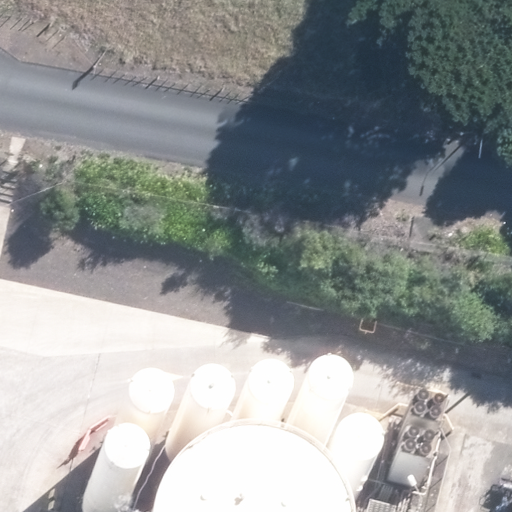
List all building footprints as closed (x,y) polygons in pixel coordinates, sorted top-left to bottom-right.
[(275,505),(283,501),(288,494),(292,486),(292,477),(290,469),(285,461),(278,456),(269,453),(260,454),(252,457),(245,463),(240,471),(239,479),(240,488),(244,496),(250,502),(258,506),(267,507),(275,505)] [(164,505),(171,501),(177,495),(181,487),(181,478),(179,469),(174,462),(166,456),(158,454),(149,454),(140,457),(134,463),(129,471),(127,480),(129,488),(133,496),(139,502),(147,506),(155,507),(164,505)] [(222,511),(228,509),(234,503),(237,495),(238,486),(235,477),(230,470),(223,464),(214,462),(205,462),(197,465),(190,471),(186,479),(184,488),(185,496),(189,504),(195,510),(199,511),(222,511)] [(118,511),(120,510),(124,502),(124,493),(122,484),(117,477),(109,472),(101,469),(92,469),(83,473),(76,479),(72,487),(70,495),(72,504),(76,511),(118,511)] [(337,511),(334,507),(326,502),(318,499),(309,499),(300,503),(294,509),(291,511),(337,511)]
